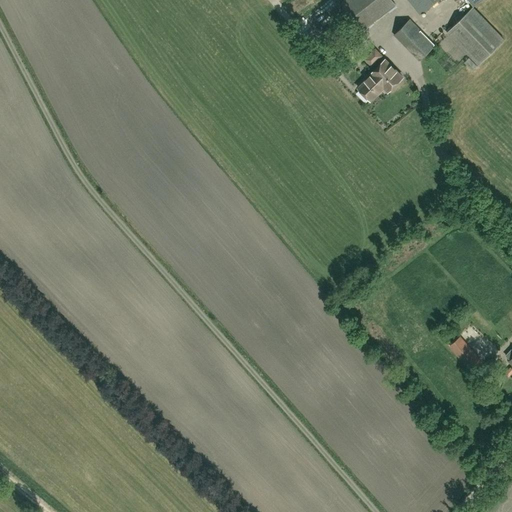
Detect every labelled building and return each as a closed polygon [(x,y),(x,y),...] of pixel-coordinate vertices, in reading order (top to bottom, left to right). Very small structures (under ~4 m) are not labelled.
[(363,31),(396,5),(392,0),(346,0),(342,4),(363,31)] [(408,0),(420,14),(438,0),(470,0),(475,6),(481,0),(408,0)] [(479,64),(505,40),(474,8),(448,33),(479,64)] [(420,61),(436,45),(411,20),(395,36),(420,61)] [(356,40),(352,35),(339,46),(343,51),(356,40)] [(375,73),(373,75),(359,88),(372,101),(385,88),(389,92),(404,77),(386,60),(374,72),(375,73)] [(472,369),(481,361),(462,338),(453,346),(472,369)]
